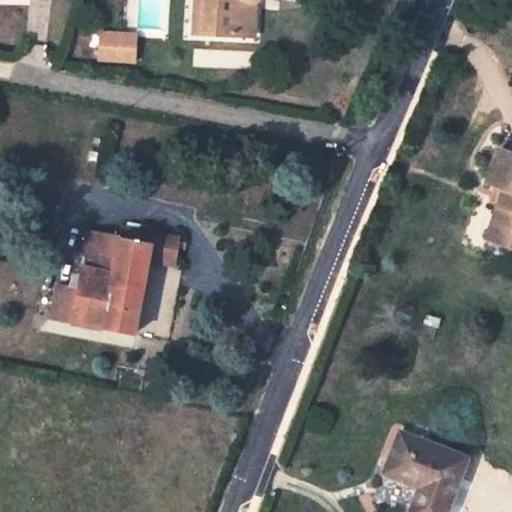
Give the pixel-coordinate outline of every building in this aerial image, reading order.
[(192,0),(192,35),(204,35),(204,0),(192,0)] [(204,0),(204,35),(245,37),(246,0),(249,0),(250,0),(253,0),(254,1),(255,0),(204,0)] [(253,37),(254,1),(253,0),(250,0),(249,0),(246,0),(245,37),(253,37)] [(136,64),(137,31),(98,31),(97,63),(136,64)] [(487,237),(487,239),(510,247),(511,240),(511,156),(498,152),(487,183),(497,187),(504,190),(498,206),(487,237)] [(491,203),(498,206),(504,190),(497,187),(491,203)] [(77,290),(70,289),(56,286),(50,320),(132,335),(146,258),(173,263),(175,248),(177,241),(177,239),(149,233),(149,229),(139,227),(138,231),(119,227),(117,238),(87,233),(79,279),(77,290)] [(184,242),(177,241),(175,248),(183,249),(184,242)] [(72,278),(70,289),(77,290),(79,279),(72,278)] [(429,315),(426,325),(436,328),(439,319),(429,315)] [(399,433),(384,474),(419,488),(410,511),(445,511),(466,458),(399,433)]
